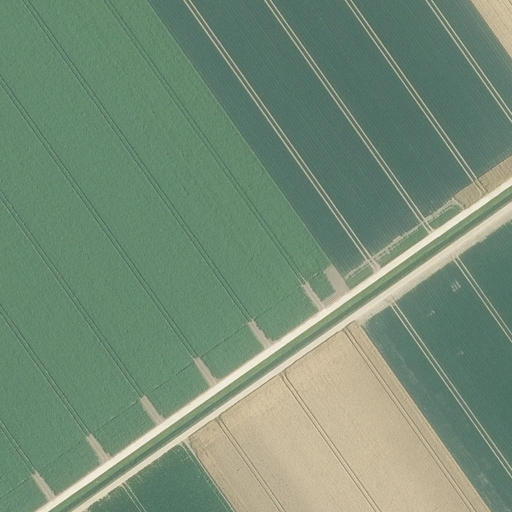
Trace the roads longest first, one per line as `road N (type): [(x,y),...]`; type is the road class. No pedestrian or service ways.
road 1 (track): [(39,511),(511,179)]
road 2 (track): [(74,511),(511,203)]
